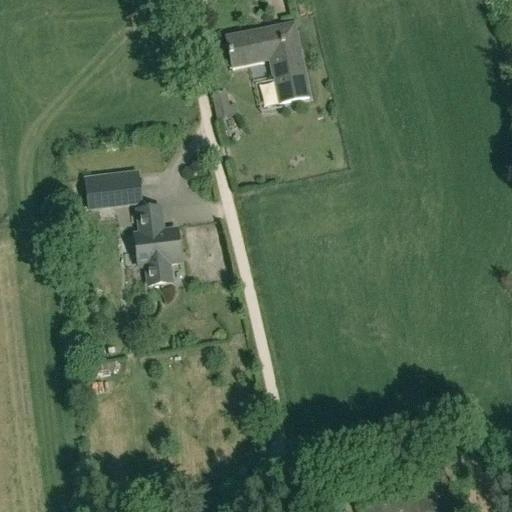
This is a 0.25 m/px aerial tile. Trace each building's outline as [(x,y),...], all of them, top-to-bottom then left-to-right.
[(232,70),(269,63),(278,107),(287,105),(309,101),(295,35),(282,38),(281,29),(226,41),(232,70)] [(217,122),(238,118),(236,107),(229,109),(226,95),(211,98),(217,122)] [(82,210),(133,204),(130,178),(79,184),(82,210)] [(162,211),(152,212),(135,214),(137,235),(132,236),(137,273),(144,272),(146,291),(171,288),(168,266),(180,265),(176,233),(165,234),(162,211)] [(353,500),(356,511),(456,511),(443,471),(353,500)]
